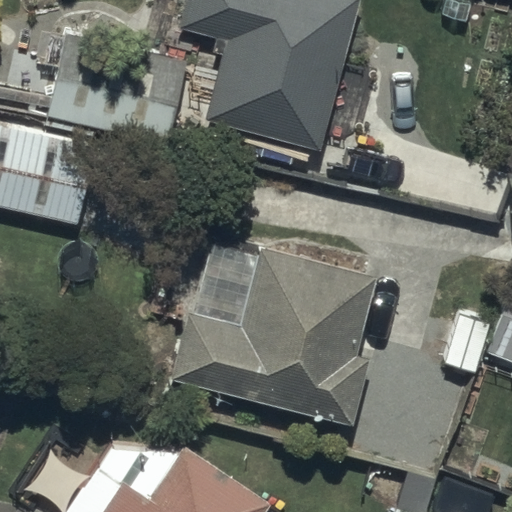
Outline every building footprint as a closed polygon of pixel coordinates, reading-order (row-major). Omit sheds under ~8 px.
[(180,0),(176,15),(229,30),(207,106),(317,138),(356,0),(180,0)] [(64,24),(46,108),(171,136),(189,51),(64,24)] [(0,116),(0,200),(79,220),(98,141),(0,116)] [(165,368),(349,412),(366,344),(357,342),(375,267),(258,238),(242,308),(183,294),(165,368)] [(511,284),(482,367),(511,377),(511,284)] [(274,511),(265,505),(274,493),(187,431),(180,441),(115,436),(95,464),(61,511),(274,511)]
